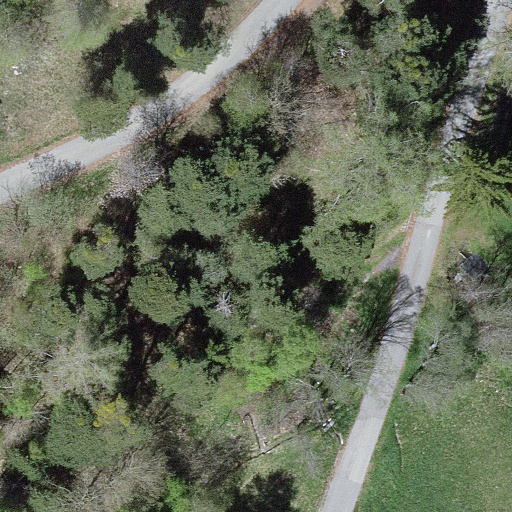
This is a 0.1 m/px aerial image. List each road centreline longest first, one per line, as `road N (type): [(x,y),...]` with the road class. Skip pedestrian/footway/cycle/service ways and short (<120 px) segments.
road 1 (unclassified): [(335,511),(499,0)]
road 2 (unclassified): [(282,0),(168,105),(0,189)]
